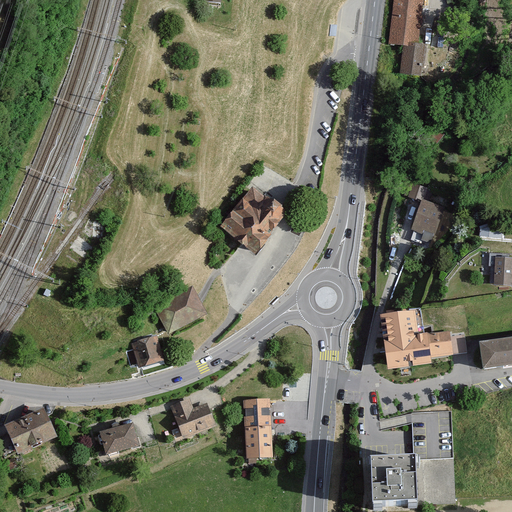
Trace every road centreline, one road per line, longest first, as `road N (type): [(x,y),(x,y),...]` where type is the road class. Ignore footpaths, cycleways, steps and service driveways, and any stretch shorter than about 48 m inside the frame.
road 1 (tertiary): [(303,304),(201,366),(144,386),(95,395),(0,385)]
road 2 (secondary): [(346,224),(373,0)]
road 3 (secondary): [(314,511),(326,378)]
